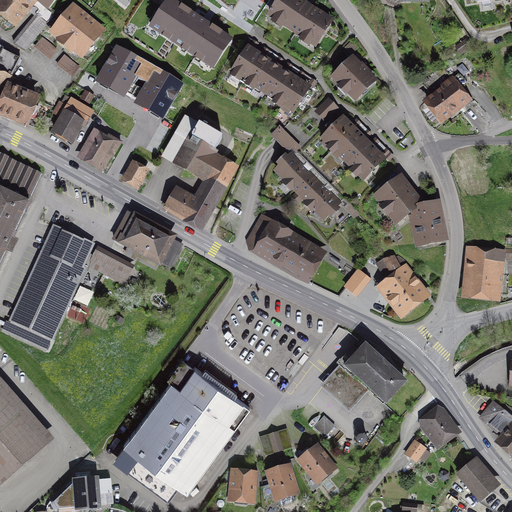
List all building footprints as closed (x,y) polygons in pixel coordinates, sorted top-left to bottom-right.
[(32,2),(40,9),(43,6),(46,8),(52,0),(2,0),(0,3),(0,10),(15,23),(32,2)] [(230,38),(172,0),(168,0),(152,25),(213,64),(230,38)] [(331,22),(297,0),(280,0),(270,15),(316,45),(331,22)] [(54,14),(46,8),(43,6),(40,9),(14,43),(26,50),(54,14)] [(73,7),(52,33),(82,57),(102,31),(73,7)] [(35,47),(51,58),(59,47),(42,36),(35,47)] [(472,46),(468,40),(456,48),(460,54),(472,46)] [(118,46),(98,82),(125,97),(136,76),(148,83),(135,105),(162,120),(184,82),(118,46)] [(11,78),(21,58),(2,49),(0,52),(0,107),(1,108),(9,87),(10,88),(14,79),(11,78)] [(279,70),(248,49),(234,71),(235,72),(232,76),(253,90),(256,86),(263,91),(272,77),(273,78),(279,70)] [(73,75),(81,66),(65,53),(57,63),(73,75)] [(352,60),(335,77),(356,99),(374,81),(366,74),(368,72),(362,66),(360,68),(352,60)] [(308,89),(282,71),(276,80),(277,81),(268,94),(283,104),(280,108),(289,114),(292,109),(293,111),(299,103),(301,104),(305,98),(303,97),(308,89)] [(442,86),(450,80),(445,73),(439,77),(434,72),(422,82),(433,96),(438,92),(443,88),(442,86)] [(469,102),(450,80),(442,86),(443,88),(438,92),(440,94),(428,104),(441,120),(448,114),(451,117),(454,114),(452,112),(463,102),(465,105),(469,102)] [(20,92),(10,88),(9,87),(1,108),(0,108),(0,113),(26,124),(37,99),(27,95),(28,92),(21,89),(20,92)] [(60,117),(51,132),(69,143),(80,124),(84,127),(89,119),(80,114),(84,107),(71,99),(67,107),(59,102),(53,113),(60,117)] [(331,115),(337,109),(328,100),(322,106),(331,115)] [(343,120),(324,138),(345,160),(364,141),(343,120)] [(178,164),(208,181),(220,160),(210,154),(213,149),(215,150),(222,138),(199,124),(192,137),(193,137),(178,164)] [(115,127),(111,134),(123,140),(126,134),(115,127)] [(282,130),(278,134),(295,151),(299,148),(282,130)] [(94,137),(83,156),(102,166),(110,152),(114,155),(121,143),(109,136),(104,143),(94,137)] [(383,160),(368,146),(350,164),(364,178),(383,160)] [(343,199),(296,152),(277,171),(324,218),(343,199)] [(0,181),(31,196),(41,174),(7,159),(5,162),(0,160),(0,181)] [(234,168),(220,160),(208,181),(196,203),(177,192),(168,209),(200,227),(234,168)] [(133,164),(124,180),(138,187),(146,172),(133,164)] [(400,178),(377,196),(397,222),(409,213),(406,210),(417,201),(400,178)] [(0,263),(29,202),(0,187),(0,263)] [(415,208),(423,245),(445,240),(437,203),(415,208)] [(128,216),(116,237),(160,260),(159,261),(170,267),(182,245),(128,216)] [(284,235),(289,225),(275,217),(257,249),(306,277),(318,255),(284,235)] [(51,338),(83,270),(81,269),(91,246),(54,229),(12,320),(51,338)] [(130,245),(126,251),(135,257),(139,251),(130,245)] [(471,248),(466,294),(496,297),(500,251),(471,248)] [(98,250),(91,263),(124,281),(131,267),(98,250)] [(379,266),(386,276),(393,271),(392,269),(402,262),(396,254),(386,261),(386,262),(379,266)] [(88,269),(81,283),(94,290),(101,276),(88,269)] [(358,271),(346,287),(356,296),(369,280),(358,271)] [(383,288),(403,314),(425,297),(405,271),(383,288)] [(49,342),(11,325),(7,333),(46,351),(49,342)] [(362,343),(342,365),(367,389),(384,405),(405,382),(362,343)] [(351,408),(367,389),(342,365),(325,384),(351,408)] [(195,366),(180,386),(235,427),(250,407),(195,366)] [(187,492),(235,427),(180,386),(171,380),(123,445),(187,492)] [(0,389),(0,483),(47,443),(0,389)] [(495,403),(483,417),(500,431),(504,437),(500,442),(511,452),(511,407),(506,405),(502,409),(495,403)] [(441,411),(424,423),(439,443),(456,431),(441,411)] [(324,417),(314,427),(325,437),(335,426),(324,417)] [(277,432),(283,450),(292,447),(286,430),(277,432)] [(277,432),(269,435),(274,453),(283,450),(277,432)] [(274,453),(269,435),(260,438),(265,456),(274,453)] [(365,443),(366,440),(365,437),(361,435),(358,437),(357,440),(358,443),(361,445),(365,443)] [(414,442),(406,453),(416,461),(424,450),(414,442)] [(117,456),(168,494),(174,485),(123,447),(117,456)] [(301,460),(318,481),(333,468),(317,448),(301,460)] [(459,474),(481,499),(495,487),(473,461),(459,474)] [(269,473),(277,498),(296,492),(288,467),(269,473)] [(234,473),(231,499),(251,501),(254,475),(234,473)] [(96,480),(75,482),(54,501),(59,509),(98,505),(96,480)] [(403,503),(402,511),(411,511),(416,511),(417,505),(403,503)]
